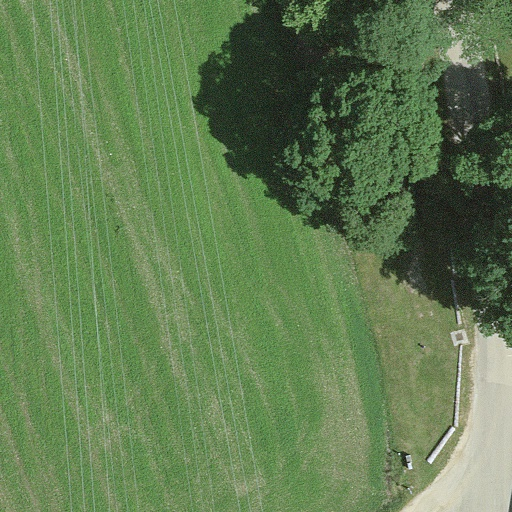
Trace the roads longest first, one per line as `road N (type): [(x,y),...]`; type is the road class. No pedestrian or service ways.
road 1 (unclassified): [(433,0),(511,362)]
road 2 (unclassified): [(511,363),(491,511)]
